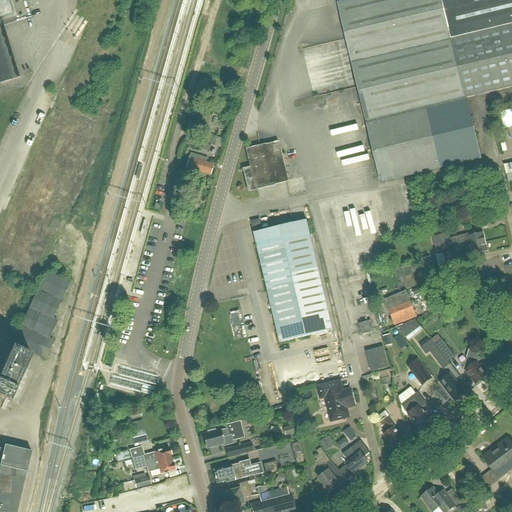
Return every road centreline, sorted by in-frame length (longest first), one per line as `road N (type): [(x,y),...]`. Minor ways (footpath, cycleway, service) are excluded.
road 1 (unclassified): [(207,511),(180,410),(179,369),(276,0)]
road 2 (unknown): [(172,210),(171,148),(211,5)]
road 3 (unclassified): [(352,511),(511,388)]
road 4 (unclassified): [(0,178),(36,101),(57,0)]
road 5 (unknown): [(345,342),(385,486)]
